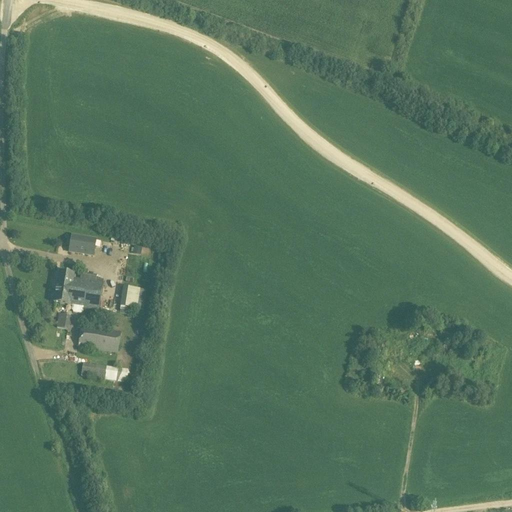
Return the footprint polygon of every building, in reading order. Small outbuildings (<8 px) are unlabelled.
[(96,240),(71,236),(68,254),(94,258),(96,240)] [(142,248),(134,247),(133,255),(141,256),(142,248)] [(85,296),(83,308),(99,311),(103,284),(73,279),(74,275),(59,272),(56,291),(85,296)] [(139,290),(136,310),(144,311),(147,291),(139,290)] [(54,304),(83,308),(85,296),(56,291),(54,304)] [(67,331),(70,319),(59,317),(56,329),(67,331)] [(118,354),(121,333),(81,327),(78,348),(118,354)] [(126,384),(128,371),(83,364),(81,377),(126,384)]
